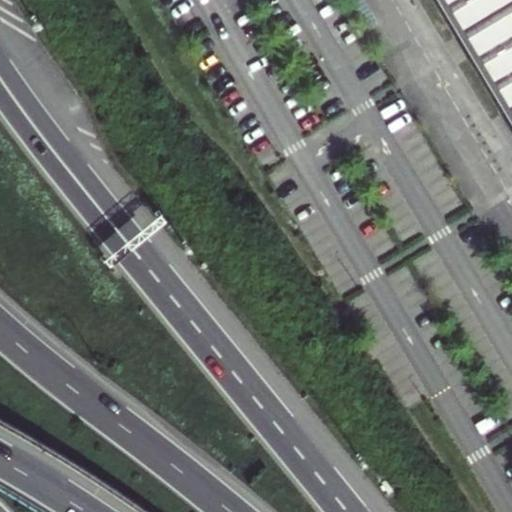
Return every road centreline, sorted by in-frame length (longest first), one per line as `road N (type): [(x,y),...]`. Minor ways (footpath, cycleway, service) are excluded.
road 1 (trunk): [(348,511),(0,65)]
road 2 (trunk): [(226,511),(0,328)]
